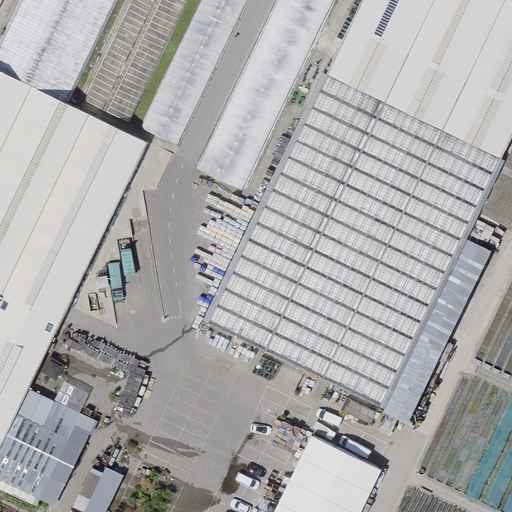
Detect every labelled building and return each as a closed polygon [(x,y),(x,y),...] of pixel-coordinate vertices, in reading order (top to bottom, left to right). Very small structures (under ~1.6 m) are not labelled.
[(0,0),(0,444),(141,150),(64,113),(118,0),(0,0)] [(136,0),(84,109),(128,130),(191,0),(136,0)] [(249,0),(205,0),(140,136),(175,153),(249,0)] [(333,0),(281,0),(196,176),(238,196),(333,0)] [(511,0),(362,0),(201,336),(380,422),(501,170),(496,167),(511,134),(511,0)] [(58,398),(80,407),(88,389),(66,380),(58,398)] [(362,511),(384,464),(311,431),(274,511),(362,511)] [(75,504),(91,511),(106,511),(124,475),(95,461),(75,504)]
